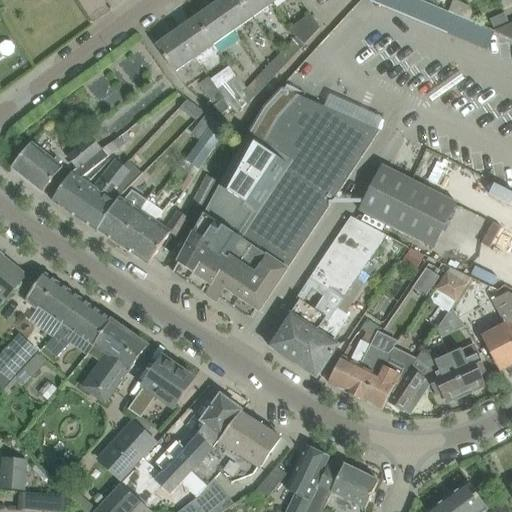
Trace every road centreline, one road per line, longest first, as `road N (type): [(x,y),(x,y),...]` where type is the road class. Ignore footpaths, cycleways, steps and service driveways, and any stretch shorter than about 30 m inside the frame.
road 1 (tertiary): [(0,202),(242,368),(342,424),(408,445)]
road 2 (residential): [(0,116),(156,0)]
